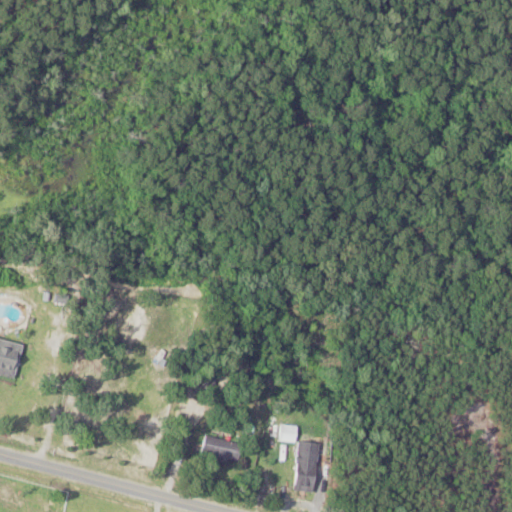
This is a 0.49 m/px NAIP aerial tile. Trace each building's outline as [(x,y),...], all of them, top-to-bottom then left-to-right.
[(141,327),(130,321),(123,334),(134,340),(141,327)] [(0,376),(12,378),(18,343),(0,340),(0,376)] [(194,387),(210,393),(217,374),(200,368),(194,387)] [(238,444),(200,435),(195,452),(233,462),(238,444)] [(290,491),(310,491),(310,442),(290,442),(290,491)]
